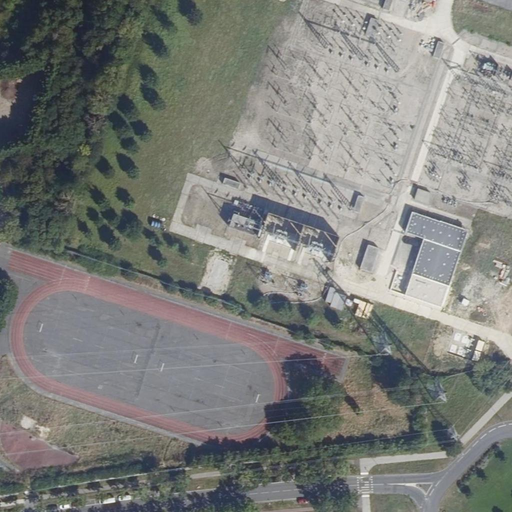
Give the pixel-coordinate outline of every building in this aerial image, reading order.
[(392,0),(386,0),(383,8),(389,10),(392,0)] [(379,19),(372,17),(366,35),(373,37),(379,19)] [(445,42),(439,40),(434,57),(440,58),(445,42)] [(241,182),(225,177),(223,184),(239,189),(241,182)] [(428,191),(418,188),(414,200),(424,203),(428,191)] [(364,196),(359,194),(353,211),(359,213),(364,196)] [(232,212),(227,228),(329,260),(337,234),(265,211),(262,222),(232,212)] [(415,275),(449,287),(468,232),(415,214),(408,235),(425,241),(415,275)] [(373,271),(380,248),(369,246),(362,269),(373,271)]
